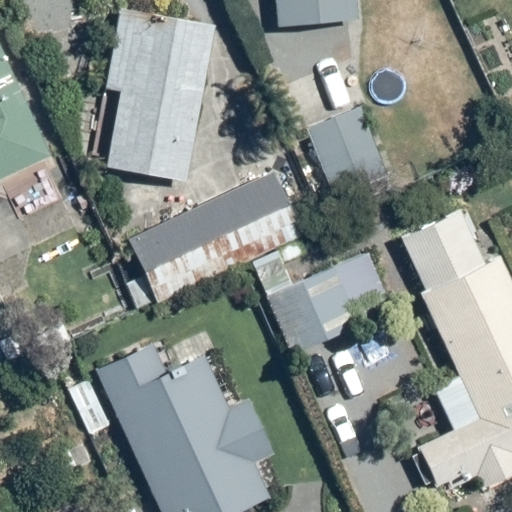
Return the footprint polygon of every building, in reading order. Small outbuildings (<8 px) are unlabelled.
[(359,0),(270,0),(272,25),(361,19),(359,0)] [(212,20),(112,5),(101,81),(113,83),(101,161),(189,174),(212,20)] [(0,24),(0,185),(53,166),(0,24)] [(362,104),(305,126),(331,191),(387,169),(362,104)] [(259,164),(117,238),(149,299),(291,224),(259,164)] [(511,305),(455,202),(391,233),(417,285),(407,290),(450,376),(389,406),(427,483),(452,471),(471,471),(477,483),(511,466),(511,305)] [(275,357),(284,354),(359,327),(351,302),(389,289),(374,245),(260,286),(252,292),(275,357)] [(0,298),(0,361),(26,348),(0,298)] [(157,511),(233,511),(274,493),(256,457),(269,451),(241,393),(220,403),(198,356),(168,371),(152,338),(67,378),(92,429),(112,419),(157,511)] [(42,511),(39,501),(9,511),(42,511)]
